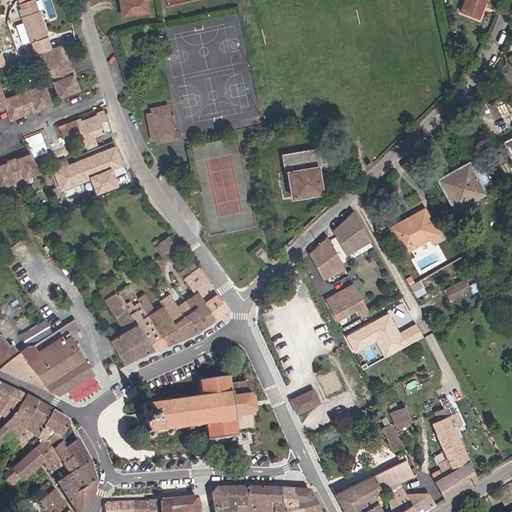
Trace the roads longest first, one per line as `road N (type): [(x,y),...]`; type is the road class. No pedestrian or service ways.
road 1 (unclassified): [(351,196),(462,89),(511,4)]
road 2 (tertiary): [(237,306),(132,154),(110,96)]
road 3 (residential): [(111,475),(263,472),(304,461)]
road 4 (residential): [(241,326),(124,386),(90,417)]
road 5 (unclassified): [(237,306),(351,196)]
road 6 (residential): [(351,196),(426,330)]
road 7 (tertiary): [(241,326),(304,461)]
